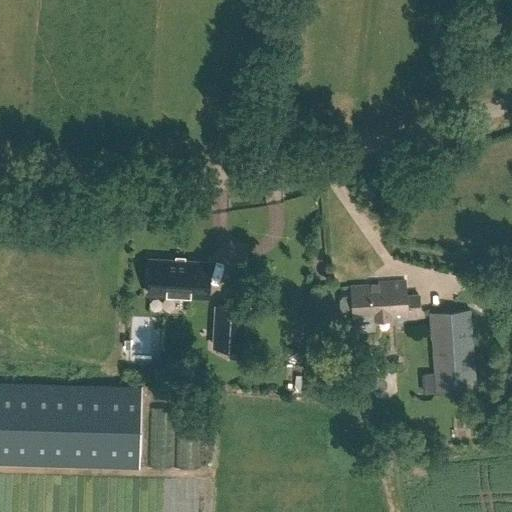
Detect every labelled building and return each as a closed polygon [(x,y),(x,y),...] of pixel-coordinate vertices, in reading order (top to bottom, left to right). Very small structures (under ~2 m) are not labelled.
[(150,257),(148,292),(208,295),(210,261),(150,257)] [(406,295),(405,281),(379,283),(379,285),(351,287),(352,296),(343,297),(341,300),(341,308),(345,311),(353,311),(354,325),(357,325),(356,314),(373,313),(374,319),(420,315),(418,294),(406,295)] [(243,307),(215,306),(213,346),(241,347),(243,307)] [(476,390),(469,308),(428,312),(434,393),(476,390)] [(142,385),(0,380),(0,462),(139,467),(142,385)]
